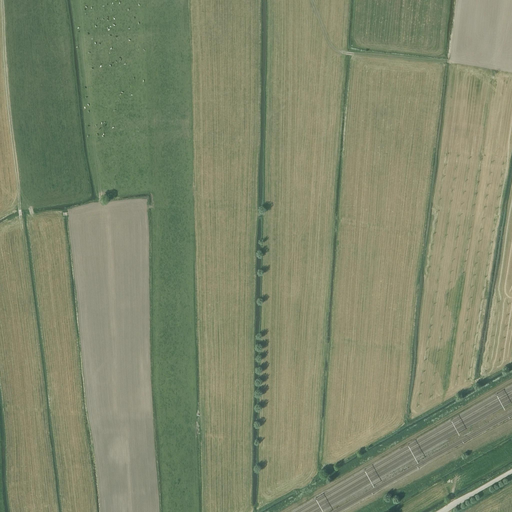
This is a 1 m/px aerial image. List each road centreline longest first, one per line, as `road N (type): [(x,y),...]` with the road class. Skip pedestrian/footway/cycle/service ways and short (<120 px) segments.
road 1 (track): [(1,0),(38,350)]
road 2 (track): [(312,0),(333,49),(449,60)]
